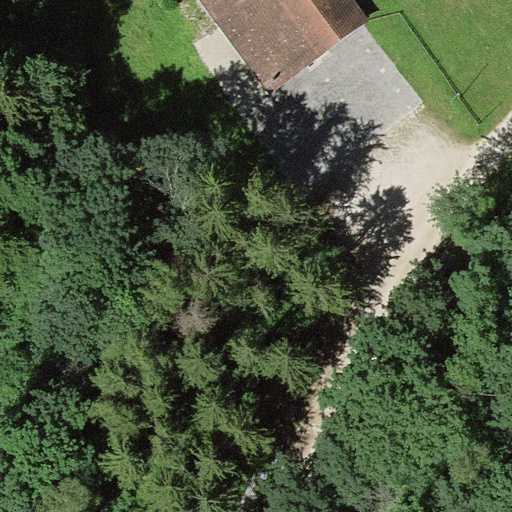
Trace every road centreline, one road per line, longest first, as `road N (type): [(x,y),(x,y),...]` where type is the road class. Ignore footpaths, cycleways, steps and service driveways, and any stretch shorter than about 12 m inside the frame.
road 1 (track): [(511,139),(394,282),(332,377)]
road 2 (track): [(276,511),(332,377)]
